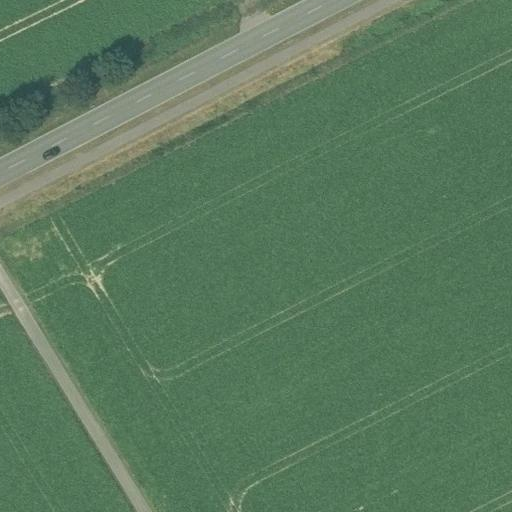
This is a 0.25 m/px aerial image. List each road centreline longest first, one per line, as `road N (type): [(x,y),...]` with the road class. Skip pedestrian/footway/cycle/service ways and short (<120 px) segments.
road 1 (secondary): [(0,173),(331,0)]
road 2 (unclassified): [(144,511),(0,277)]
